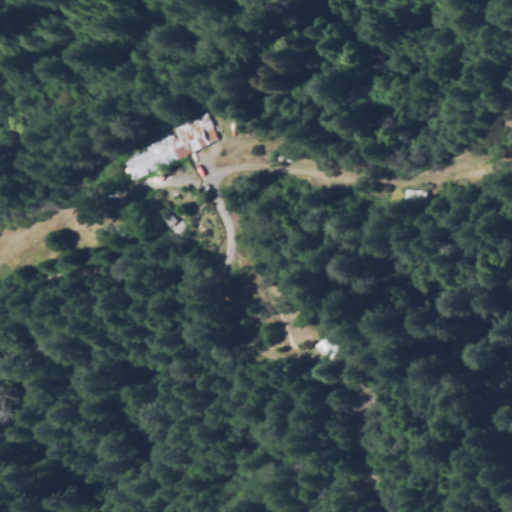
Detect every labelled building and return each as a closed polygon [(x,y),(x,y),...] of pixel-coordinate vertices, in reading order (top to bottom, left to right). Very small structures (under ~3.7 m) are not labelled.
[(228,113),(212,108),(216,95),(231,100),(228,113)] [(135,179),(126,161),(178,136),(174,127),(205,112),(218,138),(209,142),(210,143),(135,179)] [(427,201),(406,200),(407,189),(427,191),(427,201)] [(172,226),(165,217),(172,211),(179,220),(172,226)] [(342,413),(332,396),(337,393),(347,410),(342,413)]
